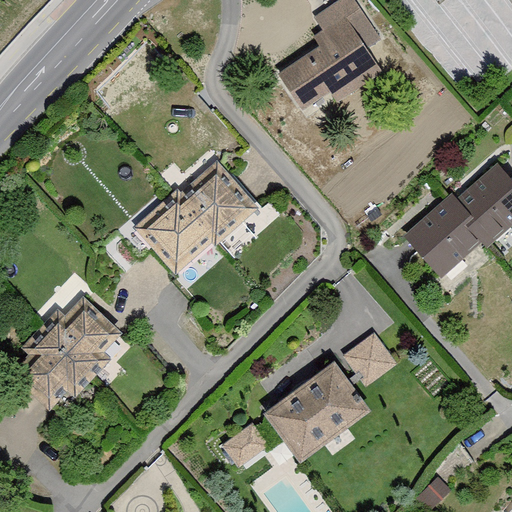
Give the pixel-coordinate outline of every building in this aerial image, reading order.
[(338,41),(287,73),(307,105),(340,84),(352,102),(392,77),(373,48),(384,41),(357,0),(350,0),(323,17),(338,41)] [(224,153),(141,218),(187,273),(273,205),(224,153)] [(511,176),(502,163),(459,197),(495,242),(511,228),(511,176)] [(459,197),(410,236),(444,281),(495,242),(459,197)] [(89,286),(18,348),(65,402),(139,340),(89,286)] [(376,331),(344,354),(366,384),(398,362),(376,331)] [(337,357),(266,409),(301,455),(371,403),(337,357)] [(255,422),(224,444),(241,467),(272,445),(255,422)]
